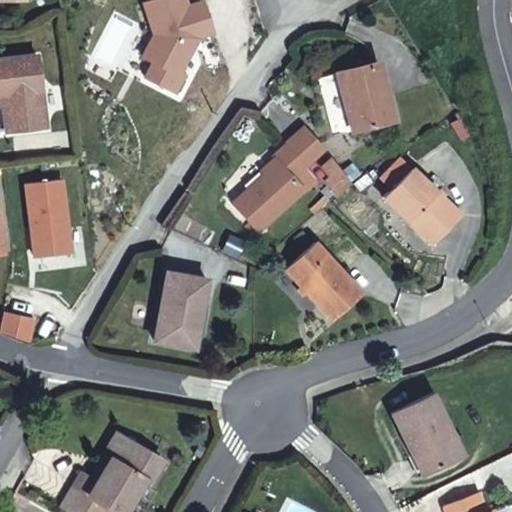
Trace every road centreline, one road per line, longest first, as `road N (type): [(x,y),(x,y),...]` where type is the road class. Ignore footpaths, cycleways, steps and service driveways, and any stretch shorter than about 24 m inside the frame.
road 1 (residential): [(57,366),(224,116),(314,0)]
road 2 (residential): [(258,404),(348,360),(432,334),(487,298),(511,257)]
road 3 (residential): [(57,366),(258,404)]
road 4 (residential): [(258,404),(306,437),(374,511)]
road 5 (residential): [(195,511),(258,404)]
